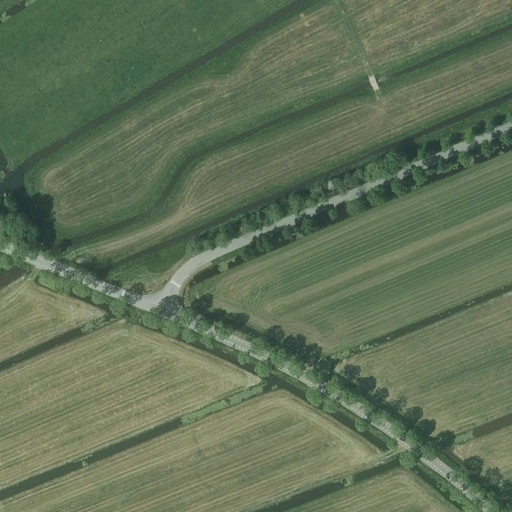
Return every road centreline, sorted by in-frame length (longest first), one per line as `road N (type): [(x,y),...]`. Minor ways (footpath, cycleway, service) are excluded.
road 1 (unclassified): [(159,310),(200,258),(511,129)]
road 2 (unclassified): [(490,511),(423,454),(321,387),(159,310)]
road 3 (unclassified): [(159,310),(0,245)]
